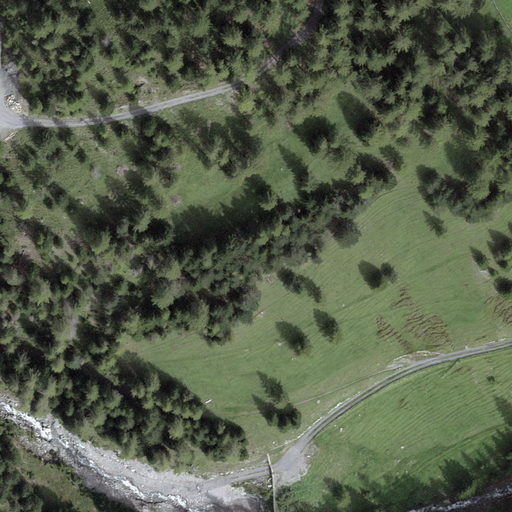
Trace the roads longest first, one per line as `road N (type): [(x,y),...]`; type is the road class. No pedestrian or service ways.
road 1 (track): [(0,32),(13,116),(29,125),(90,122),(239,88),(310,46),(361,0)]
road 2 (track): [(410,367),(301,448),(289,468),(293,510)]
